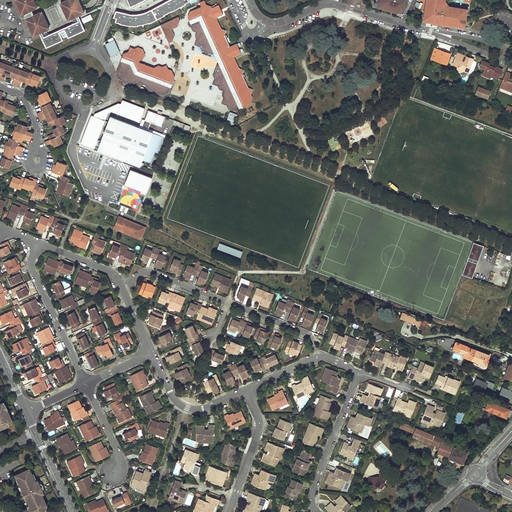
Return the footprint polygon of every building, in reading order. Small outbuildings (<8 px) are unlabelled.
[(14,0),(17,5),(17,4),(19,8),(18,8),(20,13),(21,12),(22,14),(27,12),(30,17),(26,19),(27,20),(26,21),(29,26),(30,25),(32,28),(30,29),(33,36),(40,33),(46,30),(48,29),(47,27),(48,26),(46,22),(45,22),(43,19),(45,18),(42,14),(41,12),(33,15),(31,10),(37,7),(36,5),(35,5),(34,2),(33,0),(14,0)] [(67,0),(61,3),(62,5),(61,5),(64,10),(65,9),(67,12),(65,13),(67,18),(68,17),(69,19),(71,18),(78,15),(84,12),(81,6),(79,6),(78,3),(79,2),(78,0),(67,0)] [(149,23),(148,21),(151,20),(151,22),(152,22),(162,17),(161,14),(163,13),(164,15),(172,11),(171,9),(173,8),(175,10),(183,5),(182,3),(184,2),(185,4),(189,1),(188,0),(176,0),(177,2),(175,4),(172,0),(168,0),(153,8),(156,14),(153,15),(150,10),(149,11),(147,12),(145,12),(144,13),(143,13),(142,13),(141,14),(139,14),(138,14),(137,14),(136,14),(135,14),(134,14),(133,14),(132,14),(131,20),(127,20),(129,14),(116,11),(113,17),(116,18),(115,22),(120,23),(121,21),(124,22),(123,24),(124,25),(125,25),(126,25),(128,25),(129,25),(130,26),(131,26),(132,26),(134,26),(135,26),(135,23),(138,23),(138,25),(139,25),(140,25),(142,24),(143,24),(145,24),(146,23),(147,23),(149,23)] [(377,0),(377,1),(401,14),(408,0),(377,0)] [(444,0),(426,0),(424,16),(426,17),(427,16),(429,18),(428,19),(427,21),(464,27),(467,9),(449,6),(444,1),(444,0)] [(206,4),(206,5),(204,1),(199,3),(201,7),(199,11),(194,9),(192,10),(190,12),(188,17),(189,20),(188,23),(190,23),(189,25),(192,26),(194,30),(198,32),(196,36),(198,40),(197,42),(199,43),(198,45),(201,46),(202,49),(214,54),(218,63),(214,75),(216,79),(215,82),(216,82),(216,84),(219,85),(220,89),(225,90),(223,95),(225,98),(224,101),(225,102),(225,103),(227,104),(229,108),(234,110),(239,107),(241,103),(245,105),(250,102),(252,97),(251,94),(252,89),(248,88),(246,84),(242,83),(243,78),(242,74),(243,70),(239,68),(237,65),(233,63),(230,59),(232,54),(231,50),(226,48),(224,44),(226,39),(224,35),(225,31),(225,30),(221,29),(220,26),(215,24),(217,19),(215,16),(217,11),(213,10),(211,6),(206,4)] [(90,13),(81,18),(83,23),(93,18),(90,13)] [(78,15),(71,18),(74,23),(80,21),(78,15)] [(160,25),(169,42),(172,41),(174,35),(171,29),(177,26),(179,20),(178,17),(160,25)] [(42,38),(46,48),(63,40),(62,38),(59,32),(65,30),(67,36),(68,38),(85,30),(80,21),(74,23),(48,35),(42,38)] [(157,33),(157,35),(162,34),(159,26),(143,32),(145,38),(157,33)] [(114,40),(105,44),(111,57),(120,52),(114,40)] [(128,51),(125,53),(123,58),(125,63),(124,66),(119,68),(117,73),(119,78),(123,79),(125,83),(129,81),(133,83),(137,81),(142,82),(147,84),(149,89),(153,91),(155,95),(159,93),(163,94),(167,92),(169,87),(167,82),(172,80),(174,75),(172,70),(168,69),(167,67),(164,66),(162,67),(158,65),(153,67),(152,72),(137,67),(139,62),(139,60),(143,59),(145,54),(143,49),(138,47),(134,48),(130,47),(128,51)] [(447,64),(450,54),(435,48),(431,59),(447,64)] [(458,52),(453,65),(457,67),(457,68),(464,71),(468,73),(473,59),(469,57),(469,58),(468,58),(465,59),(464,58),(465,55),(458,52)] [(484,69),(482,74),(490,77),(491,76),(498,79),(502,69),(495,66),(494,67),(488,65),(489,64),(482,61),(479,67),(484,69)] [(139,62),(137,67),(152,72),(153,67),(139,62)] [(6,64),(3,73),(0,79),(4,81),(6,76),(6,75),(8,75),(10,76),(14,67),(10,65),(6,64)] [(14,67),(10,76),(13,77),(14,78),(14,79),(12,84),(16,86),(22,70),(18,68),(14,67)] [(22,70),(16,86),(19,87),(21,82),(22,81),(24,81),(26,82),(30,73),(25,71),(22,70)] [(30,72),(30,73),(26,82),(25,84),(29,85),(30,83),(34,84),(37,86),(41,76),(33,74),(30,72)] [(506,72),(500,87),(511,91),(511,79),(509,78),(510,73),(506,72)] [(479,87),(476,94),(487,99),(490,91),(479,87)] [(47,91),(37,95),(39,99),(41,102),(39,103),(40,107),(41,106),(50,102),(52,102),(47,91)] [(159,95),(156,103),(163,105),(165,97),(159,95)] [(5,100),(5,101),(1,110),(1,111),(12,116),(16,106),(12,105),(8,103),(9,101),(5,100)] [(139,122),(144,109),(122,100),(121,104),(119,103),(113,106),(114,109),(118,111),(117,113),(139,122)] [(50,102),(41,106),(42,109),(43,110),(42,111),(37,113),(38,117),(54,110),(52,106),(50,102)] [(113,106),(101,111),(102,115),(101,119),(105,120),(108,113),(112,111),(117,113),(118,111),(114,109),(113,106)] [(40,121),(45,118),(46,118),(47,119),(48,122),(57,117),(56,114),(54,110),(38,117),(40,121)] [(148,110),(144,120),(162,126),(165,117),(150,111),(148,110)] [(110,117),(100,143),(96,142),(105,120),(101,119),(102,115),(101,111),(95,114),(94,116),(92,115),(81,144),(94,148),(94,147),(98,148),(98,150),(115,156),(114,160),(121,162),(122,159),(140,166),(142,160),(150,163),(155,152),(158,153),(165,137),(153,133),(110,117)] [(227,122),(234,124),(236,113),(229,111),(227,122)] [(63,115),(57,117),(48,122),(47,122),(49,126),(54,123),(55,123),(56,124),(57,127),(62,125),(66,123),(65,119),(63,115)] [(17,127),(15,131),(31,137),(33,133),(28,131),(26,130),(27,129),(28,126),(18,123),(17,127)] [(50,139),(60,135),(61,134),(65,132),(64,129),(62,125),(57,127),(53,129),(54,131),(55,133),(53,133),(48,136),(50,139)] [(14,134),(12,139),(19,141),(22,142),(23,140),(23,138),(25,139),(30,140),(31,137),(15,131),(14,134)] [(54,147),(63,142),(61,138),(60,135),(50,139),(44,142),(46,146),(51,143),(52,143),(53,144),(54,147)] [(332,151),(344,147),(340,135),(328,139),(332,151)] [(9,138),(8,142),(7,145),(23,151),(24,148),(19,146),(17,145),(18,143),(19,141),(12,139),(9,138)] [(5,149),(4,153),(13,157),(14,154),(15,153),(16,153),(21,155),(23,151),(7,145),(5,149)] [(4,153),(0,163),(0,164),(9,168),(10,164),(12,160),(14,161),(15,158),(13,157),(4,153)] [(56,165),(54,168),(52,168),(51,171),(57,174),(61,175),(62,176),(67,164),(57,161),(56,165)] [(59,185),(57,192),(69,196),(72,188),(71,187),(72,183),(69,182),(70,179),(62,176),(61,175),(60,179),(61,179),(59,185)] [(13,176),(9,185),(21,190),(22,187),(24,180),(25,178),(21,177),(21,179),(17,177),(13,176)] [(134,176),(132,182),(125,180),(117,204),(122,205),(123,201),(125,202),(124,206),(129,208),(138,211),(142,197),(143,178),(139,178),(134,176)] [(25,177),(25,178),(24,180),(22,187),(33,191),(35,185),(36,183),(36,182),(37,180),(34,178),(33,180),(29,179),(25,177)] [(35,185),(33,191),(32,194),(43,198),(47,189),(43,188),(39,186),(40,184),(36,183),(35,185)] [(15,220),(18,213),(19,212),(22,213),(25,205),(21,204),(20,207),(12,204),(7,217),(15,220)] [(27,210),(29,207),(25,205),(22,213),(26,214),(25,216),(23,221),(26,222),(30,223),(34,213),(27,210)] [(44,232),(47,225),(47,223),(51,225),(54,217),(50,215),(49,219),(41,216),(36,228),(44,232)] [(58,222),(59,219),(55,217),(52,225),(56,226),(55,228),(53,233),(56,234),(60,235),(64,225),(58,222)] [(123,219),(118,217),(114,227),(119,229),(123,219)] [(144,228),(123,219),(119,229),(140,238),(144,228)] [(89,240),(85,239),(87,236),(82,235),(83,232),(74,229),(69,240),(74,242),(78,243),(77,245),(85,249),(89,240)] [(96,243),(95,245),(93,251),(101,254),(106,242),(98,239),(99,235),(96,234),(92,241),(96,243)] [(487,244),(476,240),(464,272),(475,276),(487,244)] [(2,248),(0,248),(0,253),(1,256),(11,252),(9,249),(8,245),(9,245),(8,241),(0,244),(2,248)] [(125,245),(121,244),(120,247),(113,245),(109,255),(113,257),(116,258),(118,253),(118,251),(122,253),(125,245)] [(242,252),(220,244),(218,249),(240,257),(242,252)] [(123,258),(121,263),(130,266),(135,253),(127,250),(128,247),(125,245),(122,253),(121,254),(120,257),(123,258)] [(151,255),(154,256),(157,248),(153,247),(152,251),(145,248),(141,258),(144,260),(148,261),(150,256),(151,255)] [(157,248),(154,256),(158,258),(157,259),(155,264),(159,265),(162,267),(166,256),(159,253),(161,250),(157,248)] [(16,257),(3,263),(8,274),(12,272),(19,269),(17,264),(19,263),(16,257)] [(56,271),(59,264),(54,262),(55,260),(48,257),(43,270),(55,275),(56,271)] [(173,269),(180,272),(183,265),(180,263),(181,261),(174,258),(170,268),(173,269)] [(70,273),(73,266),(63,262),(62,265),(59,263),(59,264),(56,271),(59,273),(61,270),(70,273)] [(196,273),(199,265),(195,264),(194,267),(187,264),(183,275),(186,276),(190,278),(192,273),(193,271),(196,273)] [(203,267),(199,265),(196,273),(200,274),(199,276),(197,280),(202,282),(204,283),(209,273),(202,270),(203,267)] [(13,276),(9,277),(13,284),(22,280),(21,277),(19,273),(21,272),(19,269),(12,272),(13,276)] [(86,275),(87,273),(80,270),(75,283),(86,287),(88,284),(91,276),(86,275)] [(231,280),(215,273),(210,284),(214,286),(215,284),(215,283),(220,285),(220,286),(219,289),(226,292),(231,280)] [(91,285),(90,289),(97,292),(101,282),(97,281),(94,279),(95,278),(91,276),(88,284),(91,285)] [(57,293),(56,294),(57,297),(65,293),(59,280),(52,283),(57,293)] [(20,289),(16,291),(20,298),(29,293),(28,290),(26,287),(28,286),(26,282),(18,286),(20,289)] [(146,285),(142,284),(139,291),(143,293),(142,294),(148,297),(149,296),(152,297),(155,289),(152,287),(152,286),(153,285),(147,283),(146,284),(146,285)] [(247,293),(250,294),(253,286),(249,285),(248,288),(241,286),(237,296),(240,297),(244,299),(246,294),(247,293)] [(256,288),(252,299),(256,301),(256,299),(257,298),(262,300),(261,301),(260,304),(268,307),(273,294),(256,288)] [(6,291),(4,292),(0,293),(0,297),(0,298),(0,297),(0,307),(8,304),(4,296),(8,294),(6,291)] [(172,295),(165,292),(162,291),(158,301),(165,303),(166,301),(169,302),(172,295)] [(63,308),(69,305),(71,305),(73,308),(80,304),(79,301),(75,302),(72,295),(59,301),(63,308)] [(177,297),(172,295),(169,302),(168,306),(180,311),(185,298),(178,295),(177,297)] [(115,305),(111,296),(104,299),(108,308),(105,310),(107,313),(114,309),(113,306),(115,305)] [(37,306),(39,305),(35,298),(23,304),(28,316),(32,314),(39,311),(37,306)] [(288,309),(291,302),(287,300),(286,304),(279,301),(275,311),(278,312),(282,314),(284,309),(284,308),(288,309)] [(194,303),(190,302),(187,312),(193,315),(194,312),(198,314),(201,306),(194,303)] [(291,302),(288,309),(291,310),(291,312),(289,317),(296,320),(300,309),(293,307),(295,303),(291,302)] [(92,319),(92,320),(93,323),(101,319),(95,306),(88,309),(92,319)] [(208,309),(201,306),(198,314),(201,315),(202,320),(212,324),(217,311),(213,309),(212,311),(208,309)] [(308,309),(305,307),(302,315),(305,316),(305,318),(303,322),(307,324),(310,325),(314,315),(307,312),(308,309)] [(116,324),(122,321),(118,311),(116,313),(114,309),(107,313),(108,316),(111,315),(116,324)] [(0,318),(3,324),(9,321),(11,320),(12,324),(18,321),(20,320),(18,316),(15,318),(11,310),(0,315),(0,318)] [(33,326),(42,322),(41,319),(39,315),(41,314),(39,311),(32,314),(33,317),(29,319),(33,326)] [(163,315),(154,311),(153,315),(152,314),(151,314),(149,320),(150,320),(151,321),(150,324),(158,327),(159,324),(161,324),(163,318),(162,318),(163,315)] [(74,312),(67,315),(72,325),(71,325),(72,329),(80,325),(74,312)] [(322,314),(319,313),(316,320),(319,321),(319,323),(317,328),(321,330),(324,331),(328,320),(321,318),(322,314)] [(407,315),(405,321),(420,326),(422,320),(407,315)] [(93,323),(95,327),(96,326),(100,336),(107,333),(101,320),(101,319),(93,323)] [(236,320),(232,319),(228,329),(236,332),(237,329),(240,330),(243,323),(236,320)] [(425,331),(428,323),(422,320),(420,326),(419,328),(425,331)] [(16,326),(19,325),(18,321),(12,324),(11,324),(12,328),(10,329),(6,331),(7,333),(9,337),(19,333),(16,326)] [(250,326),(243,323),(240,330),(243,332),(242,334),(249,337),(253,327),(250,326)] [(189,342),(197,339),(195,335),(196,335),(195,331),(192,325),(185,328),(189,338),(187,339),(189,342)] [(41,344),(45,342),(52,339),(50,334),(52,333),(49,327),(36,333),(41,344)] [(264,332),(257,329),(254,336),(257,337),(256,340),(263,343),(267,333),(264,332)] [(78,339),(83,349),(90,345),(84,332),(76,336),(77,339),(78,339)] [(122,342),(125,348),(131,345),(130,343),(133,342),(129,334),(126,336),(125,334),(122,335),(120,332),(115,335),(118,341),(121,340),(122,342)] [(169,332),(159,336),(161,339),(164,347),(171,343),(170,340),(172,339),(169,332)] [(278,337),(271,334),(268,342),(272,343),(271,345),(278,348),(282,339),(278,337)] [(333,335),(329,343),(334,345),(334,347),(339,349),(341,345),(344,346),(348,336),(345,335),(344,337),(338,335),(337,337),(333,335)] [(348,336),(344,346),(348,347),(347,349),(354,352),(355,350),(355,349),(358,350),(357,352),(362,354),(367,341),(360,338),(359,341),(355,339),(354,341),(350,339),(351,337),(348,336)] [(16,352),(22,349),(24,348),(26,352),(31,349),(33,348),(32,345),(28,346),(25,338),(12,344),(16,352)] [(107,357),(113,354),(110,348),(109,346),(112,345),(109,338),(103,340),(105,344),(102,346),(103,348),(100,349),(99,347),(98,346),(95,347),(98,355),(102,353),(103,356),(106,355),(107,357)] [(46,346),(43,347),(46,354),(55,350),(54,347),(52,343),(54,342),(52,339),(45,342),(46,346)] [(198,342),(197,339),(189,342),(190,345),(192,345),(196,354),(203,351),(201,345),(199,341),(198,342)] [(295,353),(298,355),(301,346),(298,345),(298,344),(299,343),(293,340),(292,343),(291,344),(288,343),(285,349),(289,350),(288,352),(294,354),(295,353)] [(230,344),(228,352),(235,355),(236,351),(239,352),(242,345),(232,341),(230,344)] [(456,342),(453,349),(464,353),(463,356),(485,365),(489,355),(467,347),(468,346),(456,342)] [(180,346),(172,350),(174,353),(172,354),(168,356),(169,360),(171,363),(181,358),(178,352),(181,350),(180,346)] [(29,354),(33,353),(31,349),(26,352),(24,353),(25,356),(24,357),(19,359),(20,362),(22,366),(32,361),(29,354)] [(87,357),(92,367),(98,364),(92,351),(84,354),(86,358),(87,357)] [(211,352),(208,360),(211,361),(212,359),(222,363),(225,356),(218,353),(215,352),(214,353),(211,352)] [(373,352),(370,359),(375,362),(374,363),(380,366),(382,361),(385,363),(389,353),(385,352),(384,354),(379,352),(378,354),(373,352)] [(389,353),(385,363),(388,364),(387,366),(394,369),(395,367),(396,366),(398,367),(398,368),(402,370),(408,358),(400,355),(399,357),(396,356),(395,358),(391,356),(392,354),(389,353)] [(265,357),(261,358),(262,359),(265,366),(268,365),(268,366),(272,364),(278,361),(275,354),(265,359),(265,357)] [(49,361),(52,368),(56,366),(58,370),(65,366),(63,363),(62,363),(60,360),(59,357),(49,361)] [(257,369),(265,366),(262,359),(258,360),(257,358),(250,361),(254,370),(257,369)] [(430,376),(434,367),(420,362),(417,369),(416,371),(411,369),(408,377),(413,379),(414,378),(423,382),(425,377),(426,375),(430,376)] [(187,363),(178,367),(179,371),(175,373),(177,379),(180,377),(180,378),(180,379),(182,382),(189,379),(187,374),(189,373),(186,368),(188,367),(187,363)] [(236,364),(232,365),(235,373),(239,371),(240,373),(242,377),(246,375),(249,374),(244,364),(237,367),(236,364)] [(223,373),(228,384),(230,382),(235,381),(233,376),(232,374),(235,373),(232,365),(228,367),(230,370),(223,373)] [(65,366),(58,370),(54,371),(60,383),(72,376),(69,370),(67,371),(65,366)] [(43,376),(42,373),(38,374),(35,368),(25,372),(27,376),(28,379),(33,377),(35,376),(36,380),(38,379),(43,376)] [(326,368),(321,381),(328,384),(330,385),(328,390),(336,393),(338,388),(337,387),(341,378),(336,376),(334,375),(335,371),(326,368)] [(134,384),(136,383),(139,390),(148,385),(145,379),(143,374),(145,373),(143,369),(130,376),(134,384)] [(40,382),(38,383),(32,386),(35,394),(48,388),(44,381),(48,379),(46,375),(43,376),(38,379),(40,382)] [(209,383),(204,385),(208,392),(211,391),(211,390),(212,389),(212,390),(213,392),(219,389),(218,387),(221,386),(217,376),(214,378),(214,380),(209,383)] [(291,386),(296,396),(305,392),(308,393),(314,390),(308,376),(301,380),(302,383),(303,384),(300,385),(299,384),(296,385),(295,384),(291,386)] [(444,386),(443,389),(448,391),(449,390),(450,391),(450,392),(455,394),(460,382),(448,377),(447,379),(444,377),(441,376),(438,384),(441,385),(444,386)] [(476,378),(474,385),(485,390),(487,386),(492,389),(494,384),(487,381),(486,382),(476,378)] [(368,396),(363,394),(360,401),(377,408),(381,396),(379,396),(382,388),(369,383),(366,391),(369,392),(371,393),(370,397),(368,396)] [(106,390),(104,391),(106,397),(113,394),(115,393),(116,396),(114,397),(116,401),(124,396),(120,387),(117,389),(115,386),(113,387),(112,384),(104,387),(106,390)] [(511,390),(502,387),(500,393),(511,398),(511,396),(511,390)] [(274,397),(267,399),(272,410),(280,407),(279,405),(288,402),(282,390),(278,392),(279,393),(274,395),(275,396),(275,397),(274,398),(274,397)] [(155,401),(154,402),(153,399),(154,399),(152,395),(153,394),(151,391),(142,395),(146,404),(145,408),(147,413),(161,407),(158,400),(155,401)] [(318,402),(313,414),(327,420),(330,412),(329,412),(328,411),(326,410),(326,408),(329,409),(331,403),(329,402),(331,399),(321,395),(320,399),(322,400),(320,403),(318,402)] [(398,398),(394,408),(403,411),(404,415),(410,417),(416,403),(409,400),(407,403),(407,404),(404,403),(405,402),(401,401),(401,399),(398,398)] [(485,399),(482,406),(510,418),(511,414),(511,405),(505,403),(503,406),(485,399)] [(85,411),(83,407),(82,407),(78,400),(68,405),(71,412),(72,412),(76,420),(88,415),(86,411),(85,411)] [(0,428),(4,427),(6,426),(5,424),(12,421),(10,416),(9,417),(8,415),(9,414),(7,410),(6,410),(3,405),(5,405),(4,402),(0,403),(0,428)] [(120,403),(112,407),(115,415),(117,414),(119,418),(121,422),(122,423),(119,425),(120,427),(133,420),(128,408),(126,409),(124,405),(121,406),(120,403)] [(434,408),(427,405),(421,421),(432,425),(432,424),(440,427),(445,413),(437,410),(436,414),(435,415),(432,414),(433,412),(434,408)] [(50,416),(51,417),(44,420),(49,431),(56,427),(55,426),(64,422),(59,411),(55,413),(55,414),(50,416)] [(246,422),(241,411),(235,414),(235,415),(234,415),(234,414),(233,413),(229,415),(228,414),(224,416),(229,428),(238,424),(238,425),(246,422)] [(351,427),(351,429),(359,432),(361,427),(363,426),(364,424),(369,426),(372,418),(358,413),(356,418),(355,420),(350,418),(348,426),(351,427)] [(286,432),(288,426),(286,426),(288,422),(281,419),(278,426),(280,426),(279,429),(277,428),(276,427),(273,436),(281,439),(284,431),(286,432)] [(159,423),(152,420),(148,431),(156,434),(156,432),(165,436),(169,424),(165,422),(165,424),(160,422),(159,423)] [(82,425),(85,431),(82,432),(86,441),(100,434),(98,431),(96,432),(94,427),(91,421),(82,425)] [(401,425),(400,427),(414,432),(416,428),(413,426),(402,422),(401,425)] [(123,433),(126,439),(128,438),(130,441),(137,438),(135,435),(138,434),(136,430),(139,429),(137,423),(130,426),(131,429),(130,430),(123,433)] [(323,429),(310,423),(305,435),(307,436),(306,439),(304,438),(302,442),(312,446),(313,443),(315,443),(317,437),(315,436),(316,434),(317,435),(318,435),(320,436),(323,429)] [(208,425),(208,429),(208,432),(204,432),(204,429),(204,426),(196,426),(196,441),(203,441),(203,443),(209,443),(209,441),(213,441),(214,425),(208,425)] [(466,438),(471,429),(467,427),(462,436),(466,438)] [(414,432),(412,436),(431,444),(432,441),(440,444),(438,450),(437,453),(450,458),(449,460),(450,462),(453,463),(455,462),(455,460),(462,463),(468,449),(460,446),(459,446),(459,448),(442,441),(442,439),(442,438),(434,435),(416,428),(414,432)] [(72,440),(70,441),(68,436),(66,438),(64,435),(56,438),(60,446),(62,445),(64,449),(66,454),(76,449),(72,440)] [(354,456),(360,441),(354,439),(351,445),(344,442),(339,453),(349,457),(350,457),(350,455),(354,456)] [(459,446),(442,439),(442,441),(459,448),(459,446)] [(91,445),(94,452),(92,453),(96,461),(109,455),(107,451),(105,452),(103,447),(100,441),(91,445)] [(432,441),(431,444),(436,447),(435,448),(438,450),(440,444),(432,441)] [(223,449),(219,461),(232,466),(235,459),(235,458),(233,458),(232,458),(231,457),(232,455),(233,456),(234,456),(236,450),(234,449),(236,446),(226,442),(224,446),(227,447),(225,450),(223,449)] [(268,442),(265,449),(270,451),(271,452),(270,455),(268,455),(265,453),(262,461),(275,466),(278,459),(280,459),(284,448),(268,442)] [(155,456),(158,448),(147,444),(144,451),(143,451),(141,456),(140,455),(139,459),(150,464),(154,455),(155,456)] [(198,455),(185,450),(182,459),(186,461),(185,463),(183,468),(192,471),(192,472),(197,474),(200,466),(195,464),(196,462),(198,455)] [(309,456),(301,453),(300,456),(299,459),(297,458),(292,471),(305,476),(307,471),(306,470),(306,469),(307,469),(310,463),(306,462),(307,459),(309,456)] [(76,475),(85,471),(82,465),(80,460),(82,459),(80,455),(67,461),(71,470),(73,469),(76,475)] [(224,471),(210,466),(207,473),(211,474),(212,475),(212,477),(210,476),(208,481),(222,486),(226,475),(223,474),(224,471)] [(330,482),(330,484),(338,487),(340,483),(342,481),(343,479),(347,481),(351,473),(337,468),(335,473),(334,475),(329,473),(326,481),(330,482)] [(28,499),(27,499),(27,500),(30,507),(29,511),(43,511),(46,505),(43,504),(42,501),(44,500),(42,494),(44,493),(38,480),(36,481),(35,479),(34,480),(29,469),(16,475),(20,483),(19,483),(22,490),(23,489),(28,499)] [(136,471),(131,485),(142,489),(143,486),(146,487),(151,473),(144,470),(143,474),(142,476),(140,475),(141,473),(136,471)] [(256,484),(255,486),(263,489),(265,484),(267,483),(268,481),(273,483),(276,475),(262,470),(260,475),(259,477),(254,476),(252,483),(256,484)] [(366,481),(367,481),(371,484),(371,487),(374,490),(375,490),(378,487),(382,489),(385,486),(384,482),(387,478),(386,477),(388,474),(381,470),(379,473),(381,474),(379,476),(374,477),(370,477),(366,481)] [(82,489),(80,490),(84,497),(94,492),(91,485),(92,484),(90,480),(91,479),(89,475),(78,481),(82,489)] [(300,483),(293,479),(292,481),(291,484),(289,483),(284,496),(296,500),(298,495),(297,495),(298,493),(299,494),(301,488),(298,487),(299,484),(300,483)] [(181,483),(175,481),(169,496),(173,497),(173,499),(183,503),(187,492),(179,489),(181,483)] [(249,492),(246,500),(251,501),(253,502),(252,505),(250,505),(246,504),(244,511),(258,511),(260,509),(261,510),(266,498),(249,492)] [(115,507),(124,502),(126,505),(129,504),(126,496),(122,498),(121,495),(112,500),(115,507)] [(335,506),(331,503),(326,508),(329,511),(345,511),(351,506),(341,495),(335,501),(337,504),(339,505),(336,508),(335,506)] [(206,501),(199,498),(194,511),(204,511),(205,511),(207,511),(206,511),(212,511),(215,505),(216,505),(218,500),(211,497),(209,502),(206,501)] [(101,511),(107,508),(103,499),(96,502),(92,504),(91,502),(87,504),(90,511),(101,511)]
